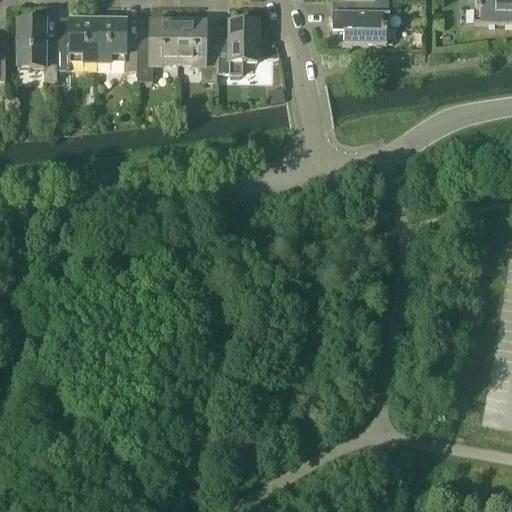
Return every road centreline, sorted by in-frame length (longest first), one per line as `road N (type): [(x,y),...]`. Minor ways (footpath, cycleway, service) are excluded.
road 1 (unclassified): [(0,220),(320,174)]
road 2 (unclassified): [(320,174),(383,161),(443,123),(511,108)]
road 3 (residential): [(320,174),(302,69),(278,0)]
